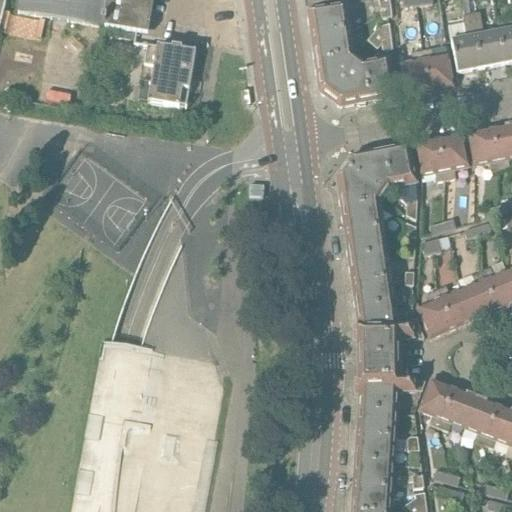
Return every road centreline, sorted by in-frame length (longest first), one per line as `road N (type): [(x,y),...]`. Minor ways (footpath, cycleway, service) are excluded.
road 1 (tertiary): [(291,149),(315,365),(307,511)]
road 2 (residential): [(511,100),(291,149)]
road 3 (tertiary): [(271,0),(291,149)]
